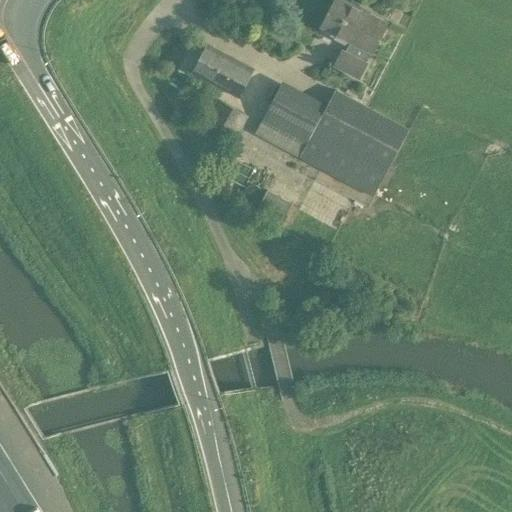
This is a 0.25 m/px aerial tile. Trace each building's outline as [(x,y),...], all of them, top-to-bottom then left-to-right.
[(343,0),(336,0),(322,27),(351,41),(346,52),(344,51),(336,65),(359,77),(366,63),(372,52),(373,53),(386,23),(343,0)] [(208,45),(193,72),(239,96),(254,69),(208,45)] [(284,80),(255,134),(374,197),(410,129),(336,89),(328,104),(284,80)] [(217,98),(202,126),(234,144),(249,115),(217,98)] [(267,189),(254,214),(280,228),(293,203),(267,189)]
